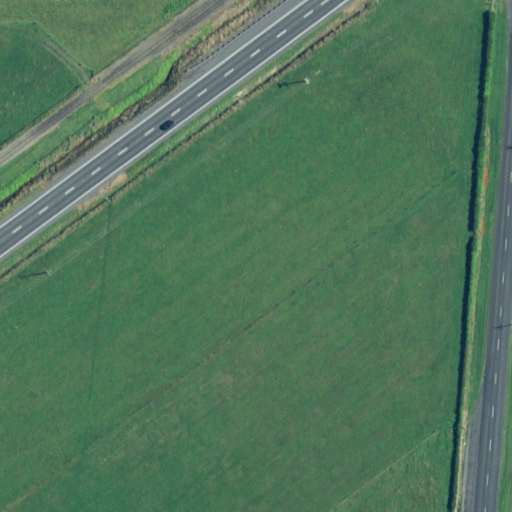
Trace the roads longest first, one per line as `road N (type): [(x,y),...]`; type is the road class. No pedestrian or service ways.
road 1 (primary): [(327,0),(0,242)]
road 2 (unclassified): [(483,511),(511,141)]
